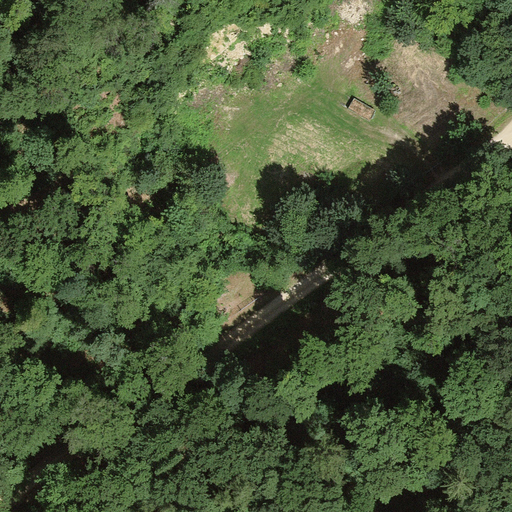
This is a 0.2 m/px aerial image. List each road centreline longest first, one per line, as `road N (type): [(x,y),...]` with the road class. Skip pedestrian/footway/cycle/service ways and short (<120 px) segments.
road 1 (track): [(511,137),(350,247),(219,357),(0,499)]
road 2 (track): [(377,511),(327,461),(263,431),(205,366)]
road 3 (track): [(0,225),(107,167)]
